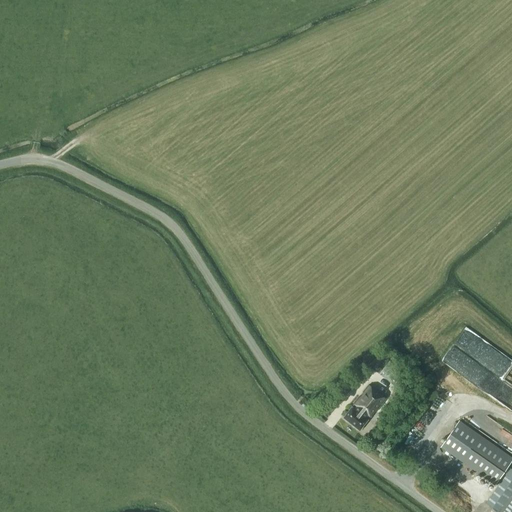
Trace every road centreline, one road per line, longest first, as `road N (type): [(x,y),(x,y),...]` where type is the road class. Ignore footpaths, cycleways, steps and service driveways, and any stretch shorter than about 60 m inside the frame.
road 1 (unclassified): [(438,511),(285,393),(162,216),(55,162),(0,165)]
road 2 (track): [(511,419),(474,407),(452,410),(399,484)]
